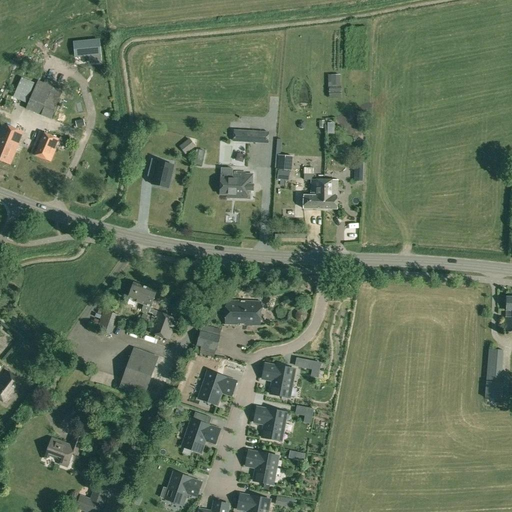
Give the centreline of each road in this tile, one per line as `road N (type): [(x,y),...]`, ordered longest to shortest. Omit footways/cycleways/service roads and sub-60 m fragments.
road 1 (primary): [(324,259),(175,249),(20,206)]
road 2 (residential): [(221,488),(253,367),(261,353),(316,326),(324,259)]
road 3 (primary): [(511,272),(324,259)]
road 4 (unknown): [(187,261),(143,422)]
